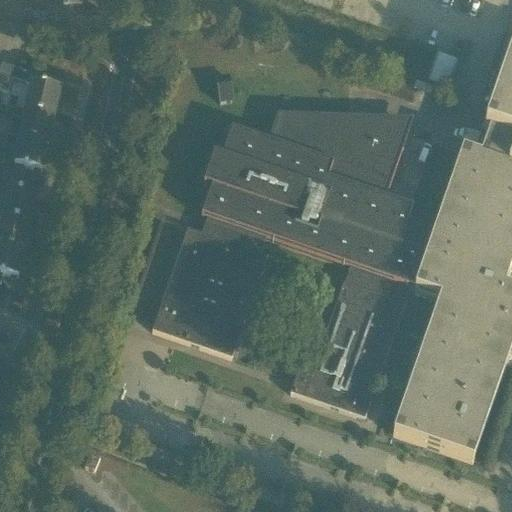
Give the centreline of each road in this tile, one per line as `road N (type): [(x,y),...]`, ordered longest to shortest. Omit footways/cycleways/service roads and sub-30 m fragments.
road 1 (tertiary): [(61,359),(129,49)]
road 2 (tertiary): [(27,511),(61,359)]
road 3 (residential): [(129,49),(0,9)]
